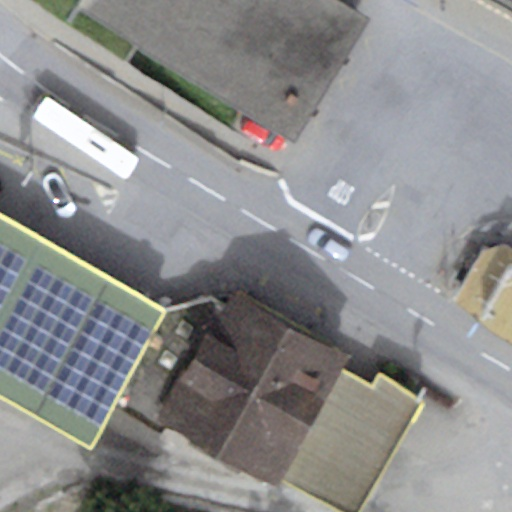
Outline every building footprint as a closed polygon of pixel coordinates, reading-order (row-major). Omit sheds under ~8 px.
[(343,0),(91,0),(85,10),(298,140),(367,14),(343,0)] [(168,298),(0,204),(0,378),(95,434),(117,392),(165,303),(168,298)] [(486,259),(460,311),(511,342),(511,251),(510,250),(486,259)] [(353,347),(234,281),(224,299),(212,290),(165,303),(117,392),(261,466),(264,461),(280,471),(282,466),(345,364),(353,347)] [(372,379),(345,364),(282,466),(358,509),(424,390),(379,366),(372,379)]
